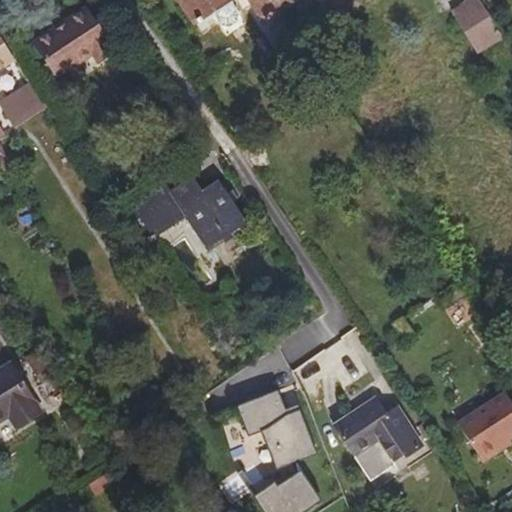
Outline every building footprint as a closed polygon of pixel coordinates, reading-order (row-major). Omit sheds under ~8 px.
[(178,0),(195,24),(214,12),(232,0),(178,0)] [(232,0),(214,12),(223,25),(232,28),(240,23),(241,14),(232,0)] [(278,8),(272,0),(249,0),(261,18),(278,8)] [(272,0),(278,8),(280,12),(282,11),(298,0),(272,0)] [(481,0),(461,0),(448,8),(477,54),(505,36),(481,0)] [(280,12),(278,8),(261,18),(264,23),(280,12)] [(112,49),(85,9),(35,43),(57,77),(91,55),(95,61),(112,49)] [(301,43),(286,20),(273,29),(288,51),(301,43)] [(0,69),(15,61),(0,37),(0,69)] [(116,54),(112,49),(95,61),(99,66),(116,54)] [(202,193),(193,178),(172,192),(161,177),(120,205),(145,244),(187,216),(207,244),(244,219),(218,182),(202,193)] [(52,363),(42,347),(28,357),(38,373),(52,363)] [(60,374),(52,363),(38,373),(45,384),(60,374)] [(42,413),(10,364),(0,370),(0,422),(9,416),(17,428),(42,413)] [(278,486),(275,481),(257,493),(269,511),(306,511),(322,502),(302,470),(299,472),(296,465),(319,456),(299,405),(286,410),(278,390),(236,406),(249,438),(262,433),(277,472),(286,469),(289,479),(278,486)] [(511,438),(511,402),(505,392),(458,424),(484,462),(511,444),(511,442),(510,440),(511,438)] [(376,397),(334,426),(368,476),(393,459),(402,453),(404,456),(424,444),(397,404),(386,412),(376,397)] [(393,459),(368,476),(371,482),(396,465),(393,459)] [(263,511),(269,511),(257,493),(253,496),(263,511)]
